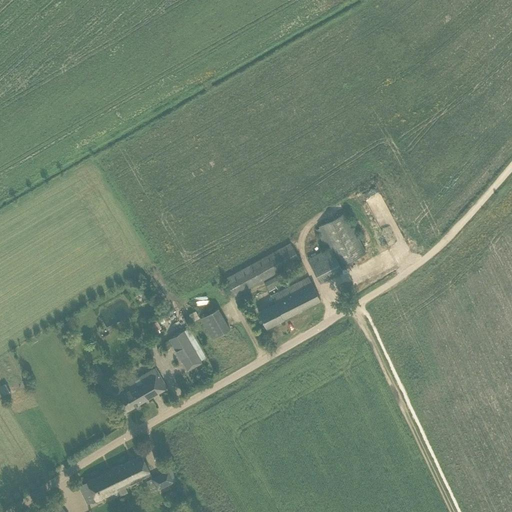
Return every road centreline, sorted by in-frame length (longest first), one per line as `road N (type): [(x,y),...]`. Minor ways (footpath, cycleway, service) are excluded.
road 1 (unclassified): [(10,511),(354,305),(444,238)]
road 2 (track): [(354,305),(452,511)]
